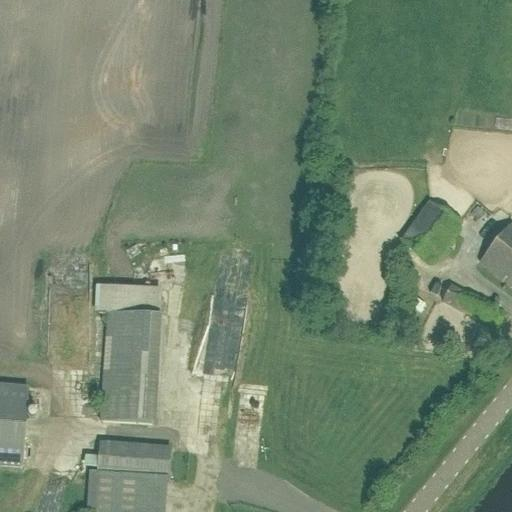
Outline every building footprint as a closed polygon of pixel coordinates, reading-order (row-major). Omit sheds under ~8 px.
[(460,227),(431,204),(401,242),(430,265),(460,227)] [(487,228),(493,214),(479,209),(473,223),(487,228)] [(511,228),(510,227),(479,265),(511,290),(511,228)] [(492,310),(451,287),(441,305),(483,328),(492,310)] [(159,293),(100,289),(98,314),(109,315),(102,424),(149,427),(159,293)] [(28,390),(0,387),(0,468),(22,470),(28,390)] [(171,449),(99,444),(99,447),(86,446),(86,456),(98,457),(97,475),(89,474),(86,511),(163,511),(166,480),(169,480),(171,449)]
